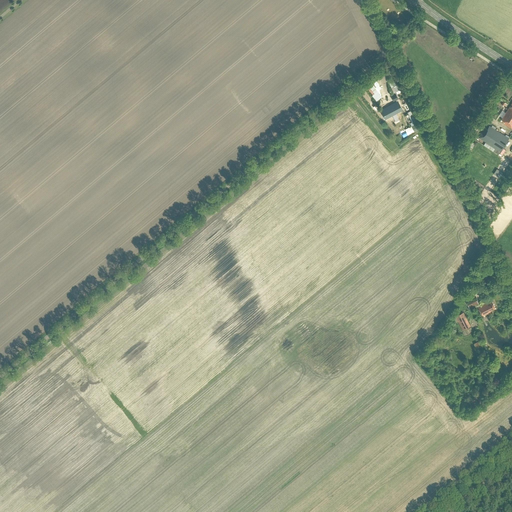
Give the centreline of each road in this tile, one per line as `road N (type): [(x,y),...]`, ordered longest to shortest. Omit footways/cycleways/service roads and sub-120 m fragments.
road 1 (unclassified): [(0,376),(381,55),(384,40),(364,0)]
road 2 (track): [(384,44),(511,294)]
